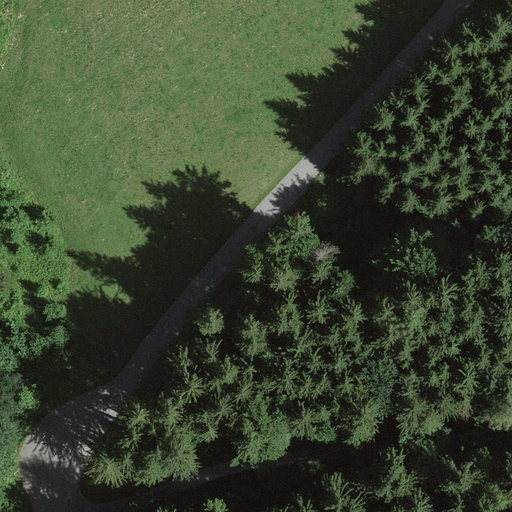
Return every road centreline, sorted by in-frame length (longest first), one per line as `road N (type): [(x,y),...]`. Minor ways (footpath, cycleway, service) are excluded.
road 1 (unclassified): [(60,511),(52,463),(74,428),(462,0)]
road 2 (track): [(107,511),(264,461),(511,426)]
